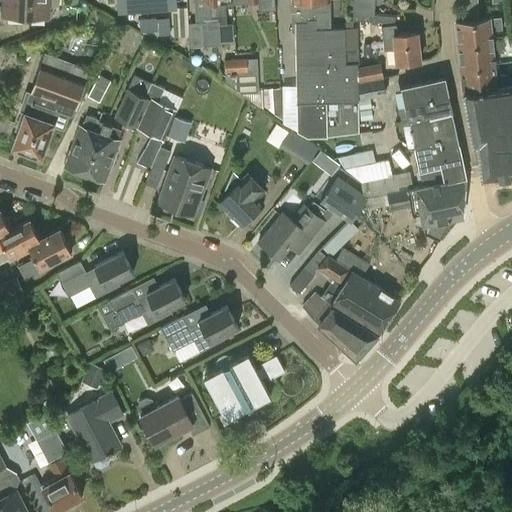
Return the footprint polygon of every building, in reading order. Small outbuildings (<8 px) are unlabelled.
[(3,0),(3,13),(3,15),(32,16),(32,11),(48,12),(48,0),(3,0)] [(118,0),(120,12),(148,10),(147,0),(118,0)] [(147,0),(148,10),(177,8),(176,0),(147,0)] [(246,0),(247,2),(259,2),(260,10),(275,9),(273,0),(246,0)] [(292,0),(292,4),(291,4),(292,22),(300,22),(300,30),(296,30),(297,73),(297,93),(298,131),(308,137),(326,136),(358,132),(358,111),(357,98),(358,83),(359,66),(359,49),(345,50),(344,29),(326,30),(315,30),(315,19),(311,19),(311,13),(314,13),(314,10),(329,10),(328,0),(292,0)] [(354,0),(352,19),(373,20),(373,21),(381,22),(381,23),(393,23),(394,16),(374,14),(374,0),(354,0)] [(476,0),(461,0),(462,18),(478,17),(476,0)] [(500,17),(490,18),(455,22),(458,46),(503,40),(500,40),(499,29),(501,29),(500,17)] [(157,18),(149,19),(150,31),(158,30),(157,18)] [(149,19),(141,19),(142,31),(150,31),(149,19)] [(213,46),(212,21),(201,21),(202,46),(213,46)] [(393,24),(393,23),(381,23),(384,50),(394,48),(396,63),(419,61),(416,31),(397,33),(397,24),(393,24)] [(504,51),(503,40),(458,46),(460,68),(495,64),(493,52),(504,51)] [(19,111),(22,112),(16,128),(20,130),(14,146),(27,150),(28,154),(34,156),(37,154),(41,156),(53,124),(64,128),(69,115),(71,116),(76,108),(90,69),(45,53),(31,91),(28,90),(19,111)] [(257,58),(234,59),(235,89),(248,98),(264,109),(264,106),(282,119),(280,87),(272,88),(259,89),(257,58)] [(382,62),(359,66),(358,83),(384,78),(382,62)] [(495,64),(460,68),(463,90),(508,86),(506,75),(496,76),(495,64)] [(99,74),(88,96),(99,102),(110,80),(99,74)] [(145,96),(152,82),(134,74),(114,116),(136,126),(139,120),(137,119),(138,116),(140,117),(149,98),(145,96)] [(358,83),(357,98),(370,97),(386,94),(384,78),(358,83)] [(418,101),(447,95),(443,78),(402,87),(405,103),(418,100),(418,101)] [(139,120),(136,126),(151,134),(148,143),(137,161),(150,167),(160,146),(159,146),(176,108),(158,99),(164,88),(152,82),(145,96),(149,98),(140,117),(138,116),(137,119),(139,120)] [(511,85),(466,92),(463,92),(473,144),(478,143),(481,177),(511,174),(511,85)] [(418,100),(405,103),(409,121),(427,117),(450,111),(447,95),(418,101),(418,100)] [(450,111),(427,117),(409,121),(414,146),(439,140),(440,147),(457,143),(450,111)] [(89,146),(95,131),(100,118),(88,113),(83,126),(81,125),(66,165),(83,172),(93,147),(89,146)] [(175,115),(168,136),(183,142),(191,121),(175,115)] [(14,123),(0,117),(0,137),(9,140),(9,139),(8,138),(14,123)] [(105,134),(95,131),(89,146),(93,147),(83,172),(103,179),(113,154),(117,155),(121,143),(117,142),(121,130),(108,125),(105,134)] [(319,147),(290,129),(279,146),(307,165),(319,147)] [(439,140),(414,146),(419,169),(427,167),(431,183),(465,177),(457,143),(440,147),(439,140)] [(160,146),(150,167),(162,173),(171,152),(160,146)] [(336,156),(343,168),(374,162),(372,149),(341,155),(336,156)] [(159,201),(194,214),(211,167),(175,155),(159,201)] [(343,168),(361,182),(391,176),(388,159),(374,162),(343,168)] [(249,171),(241,179),(233,171),(226,188),(229,191),(220,200),(243,223),(264,203),(257,196),(261,193),(253,185),(258,180),(249,171)] [(415,186),(415,188),(414,188),(413,182),(400,184),(399,175),(362,182),(364,197),(365,201),(366,207),(389,203),(390,209),(411,205),(413,214),(420,213),(423,224),(425,233),(439,239),(449,219),(462,216),(465,177),(431,183),(415,186)] [(365,201),(364,197),(336,177),(320,201),(351,222),(365,201)] [(307,206),(294,222),(282,212),(258,242),(279,258),(303,228),(313,237),(325,221),(307,206)] [(0,233),(9,229),(0,210),(0,233)] [(0,240),(5,249),(0,251),(0,263),(9,259),(29,249),(41,243),(39,238),(29,219),(9,229),(0,233),(0,240)] [(29,249),(34,258),(19,266),(24,276),(41,270),(54,264),(53,261),(71,252),(59,228),(39,238),(41,243),(29,249)] [(326,255),(316,249),(290,284),(299,292),(314,274),(312,272),(317,266),(333,276),(332,279),(389,315),(399,299),(362,275),(327,253),(326,255)] [(86,271),(85,270),(80,260),(56,272),(69,296),(91,284),(97,295),(117,284),(116,281),(134,272),(123,251),(94,265),(95,267),(86,271)] [(17,277),(0,284),(0,299),(22,290),(17,277)] [(108,299),(114,309),(105,314),(112,328),(144,312),(149,322),(169,311),(168,308),(186,299),(175,278),(146,292),(147,294),(138,299),(132,287),(108,299)] [(389,315),(332,279),(324,293),(333,298),(330,303),(354,318),(377,334),(378,332),(389,315)] [(316,292),(303,305),(306,310),(314,318),(319,323),(318,323),(335,339),(354,318),(330,303),(316,292)] [(184,314),(161,327),(173,350),(196,339),(201,349),(222,338),(220,336),(238,326),(227,305),(199,320),(199,321),(190,326),(184,314)] [(354,318),(335,339),(356,357),(377,334),(354,318)] [(114,366),(137,356),(132,344),(109,354),(114,366)] [(263,368),(258,371),(248,353),(235,360),(232,357),(228,356),(224,356),(220,358),(218,361),(216,365),(217,369),(204,376),(226,418),(270,395),(261,377),(266,374),(269,379),(285,371),(276,355),(260,363),(263,368)] [(91,362),(82,381),(98,389),(107,370),(91,362)] [(112,392),(96,400),(95,399),(67,415),(91,461),(93,460),(96,465),(101,467),(108,463),(110,458),(107,453),(120,446),(107,421),(123,413),(112,392)] [(193,435),(210,426),(192,392),(180,399),(178,395),(156,407),(152,400),(146,398),(140,401),(138,407),(142,415),(140,416),(155,444),(188,426),(193,435)] [(62,408),(56,395),(43,401),(49,414),(62,408)] [(56,430),(37,440),(48,462),(67,452),(56,430)] [(49,463),(57,479),(41,487),(54,511),(57,510),(58,511),(61,511),(71,507),(69,503),(82,496),(69,472),(70,472),(62,456),(49,463)] [(6,466),(5,466),(0,468),(0,493),(1,497),(0,497),(0,511),(26,511),(15,490),(20,478),(17,472),(6,466)]
